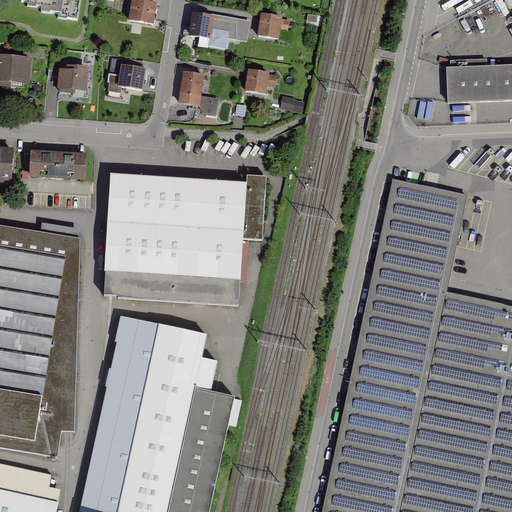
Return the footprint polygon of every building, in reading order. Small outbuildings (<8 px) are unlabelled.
[(20,0),(19,6),(26,8),(25,12),(36,14),(36,12),(41,13),(40,18),(50,20),(50,17),(77,22),(80,0),(20,0)] [(157,7),(132,4),(129,26),(155,29),(157,7)] [(189,39),(212,43),(215,19),(193,16),(189,39)] [(282,22),(262,19),(259,40),(279,43),(282,22)] [(32,61),(0,58),(0,85),(30,88),(32,61)] [(511,66),(446,70),(448,104),(511,101),(511,66)] [(67,73),(60,72),(58,92),(88,95),(90,69),(68,67),(67,73)] [(147,71),(120,67),(117,89),(143,93),(147,71)] [(270,75),(249,73),(246,93),(267,96),(270,75)] [(184,74),(179,106),(200,109),(205,77),(184,74)] [(284,98),(282,109),(303,114),(305,103),(284,98)] [(14,151),(0,149),(0,183),(11,184),(14,151)] [(87,155),(30,151),(28,178),(85,182),(87,155)] [(261,240),(264,185),(109,175),(101,297),(112,298),(237,306),(241,239),(261,240)] [(511,511),(511,308),(446,294),(466,197),(392,180),(320,511),(511,511)] [(0,448),(54,459),(60,431),(68,431),(73,431),(78,239),(0,225),(0,448)] [(205,335),(121,317),(78,511),(207,511),(233,396),(209,391),(216,362),(200,359),(205,335)] [(0,511),(53,511),(56,502),(0,490),(0,511)]
